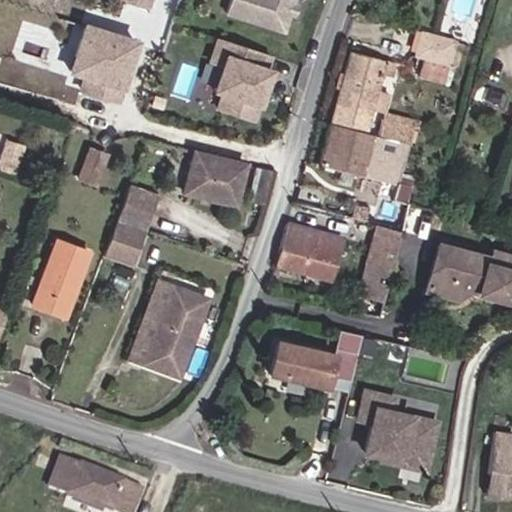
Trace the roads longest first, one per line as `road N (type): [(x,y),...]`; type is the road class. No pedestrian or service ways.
road 1 (residential): [(341,0),(228,345),(170,453)]
road 2 (residential): [(170,453),(395,511)]
road 3 (residential): [(448,511),(466,380),(489,345),(511,333)]
road 4 (residential): [(0,396),(170,453)]
